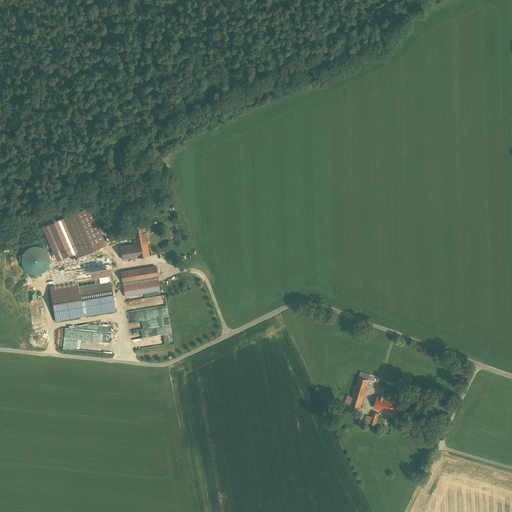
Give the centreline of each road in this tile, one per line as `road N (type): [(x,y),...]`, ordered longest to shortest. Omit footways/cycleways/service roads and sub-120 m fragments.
road 1 (unclassified): [(477,365),(306,301),(159,364),(0,349)]
road 2 (track): [(0,106),(178,0)]
road 3 (unclassified): [(511,468),(441,443),(477,365)]
